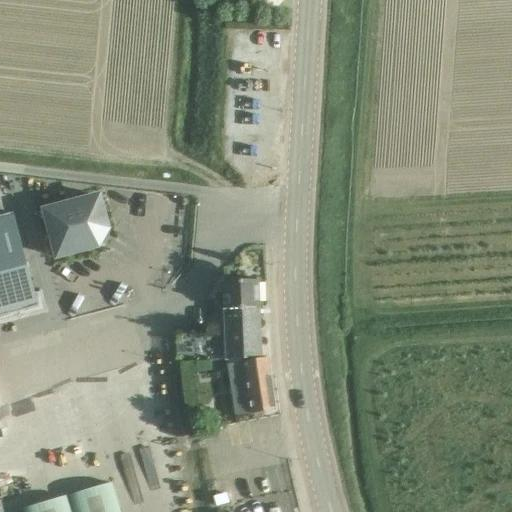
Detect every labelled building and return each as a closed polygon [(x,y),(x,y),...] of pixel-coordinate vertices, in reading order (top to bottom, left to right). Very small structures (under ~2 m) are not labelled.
[(102,245),(108,236),(104,234),(106,230),(105,225),(98,197),(43,211),(56,257),(92,248),(92,247),(96,246),(98,242),(102,245)] [(0,314),(40,303),(15,212),(0,215),(0,314)] [(226,363),(262,360),(259,280),(221,281),(224,360),(226,363)] [(262,360),(226,363),(227,365),(235,415),(275,409),(267,359),(262,360)] [(0,472),(77,450),(64,403),(0,421),(0,472)] [(69,495),(73,511),(120,511),(112,483),(69,495)] [(23,509),(23,511),(70,511),(66,496),(23,509)]
